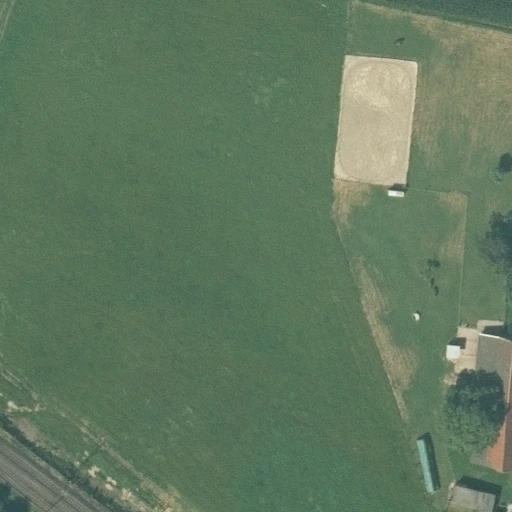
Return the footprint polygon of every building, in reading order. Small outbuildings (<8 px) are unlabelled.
[(496,353),(480,351),(479,375),(494,376),(495,370),(496,353)] [(511,355),(496,353),(495,370),(511,372),(511,355)] [(511,372),(495,370),(494,376),(492,409),(487,463),(511,466),(511,372)] [(492,409),(477,408),(472,462),(487,463),(492,409)] [(459,482),(455,500),(494,509),(498,491),(459,482)]
